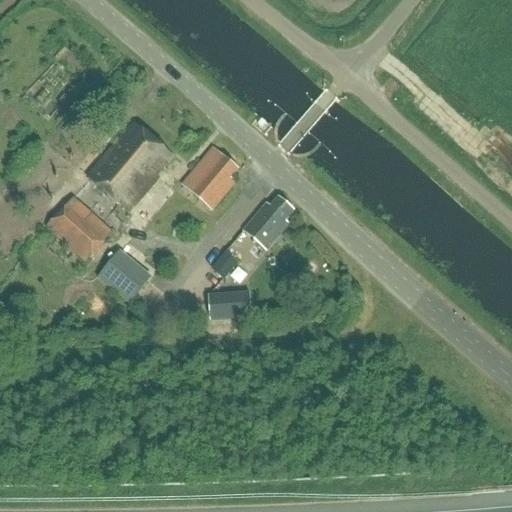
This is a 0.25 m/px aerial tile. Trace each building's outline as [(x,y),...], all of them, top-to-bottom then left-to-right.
[(174,157),(137,124),(90,178),(129,213),(167,169),(165,167),(174,157)] [(239,170),(214,149),(182,185),(213,213),(235,187),(232,185),(239,177),(236,173),(239,170)] [(293,213),(277,199),(268,210),(264,207),(242,232),(266,251),(285,228),(283,226),(293,213)] [(111,235),(73,200),(47,228),(85,264),(111,235)] [(103,278),(133,305),(163,270),(134,244),(103,278)] [(229,281),(242,263),(227,253),(214,270),(229,281)] [(250,297),(209,300),(210,326),(253,322),(250,297)]
